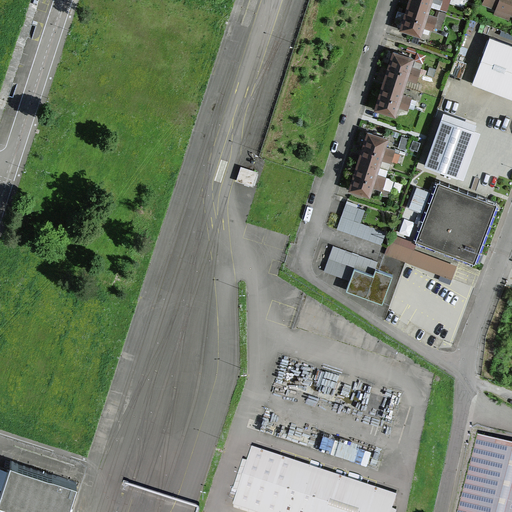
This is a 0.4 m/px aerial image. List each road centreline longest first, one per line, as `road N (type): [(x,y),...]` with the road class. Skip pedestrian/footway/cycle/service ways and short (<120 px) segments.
road 1 (residential): [(462,366),(300,266),(387,0)]
road 2 (unknown): [(402,511),(414,392),(256,336)]
road 3 (unknown): [(511,158),(446,134),(442,124),(446,101),(459,88),(511,103)]
road 4 (residential): [(462,366),(511,225)]
road 5 (residential): [(435,511),(462,366)]
